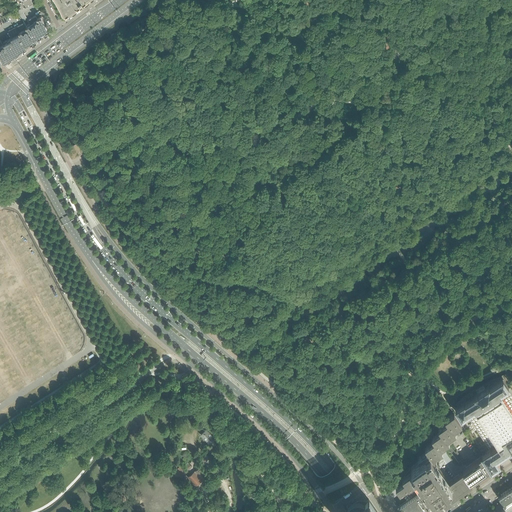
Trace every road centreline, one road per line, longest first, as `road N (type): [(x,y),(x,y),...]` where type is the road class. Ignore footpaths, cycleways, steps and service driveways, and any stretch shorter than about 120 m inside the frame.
road 1 (tertiary): [(364,487),(315,430),(142,279),(80,199)]
road 2 (unknown): [(511,53),(378,143),(330,208),(292,203),(204,131)]
road 3 (primary): [(365,511),(299,431),(139,292),(98,246)]
road 4 (primary): [(95,258),(136,304),(281,428),(351,511)]
road 5 (tertiary): [(95,258),(124,305),(267,429),(332,510)]
road 6 (unknown): [(368,0),(216,111),(204,131)]
road 7 (unknown): [(389,447),(356,395),(290,334),(276,301)]
road 8 (primary): [(98,246),(9,96)]
road 9 (primary): [(16,124),(95,258)]
road 10 (primary): [(21,86),(135,0)]
road 11 (primary): [(80,199),(21,86)]
